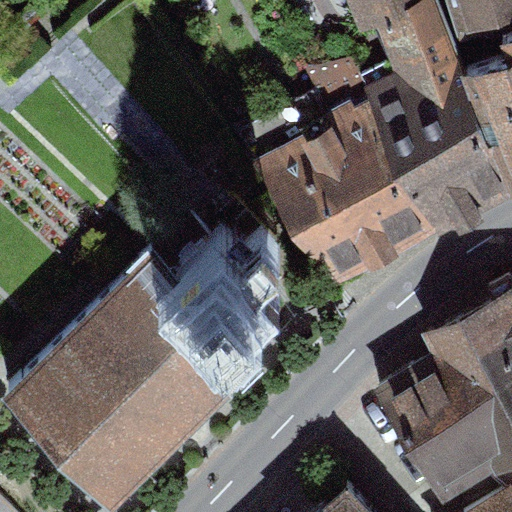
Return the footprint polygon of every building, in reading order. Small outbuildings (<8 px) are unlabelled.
[(511,184),(511,172),(465,61),(441,0),(357,0),(366,21),(384,13),(404,72),(371,88),(433,218),(436,224),(511,184)] [(511,0),(456,0),(462,19),(511,3),(511,0)] [(511,172),(511,24),(507,26),(511,45),(511,47),(466,62),(511,172)] [(336,272),(433,218),(371,88),(352,54),(316,63),(325,84),(243,135),(336,272)] [(245,362),(257,350),(226,319),(267,279),(221,234),(220,235),(193,208),(156,243),(154,240),(141,253),(142,254),(24,369),(24,368),(10,381),(50,421),(43,428),(46,431),(49,428),(69,447),(65,451),(69,454),(75,448),(115,488),(126,477),(125,475),(171,430),(175,434),(178,430),(176,428),(195,409),(197,412),(201,408),(198,405),(243,360),(245,362)] [(511,268),(511,267),(490,278),(499,293),(430,328),(439,347),(455,389),(464,404),(511,376),(511,268)] [(455,389),(439,347),(383,383),(439,480),(489,448),(497,459),(508,453),(511,450),(511,376),(464,404),(455,389)] [(511,511),(511,481),(457,511),(511,511)] [(376,511),(349,483),(316,511),(376,511)]
